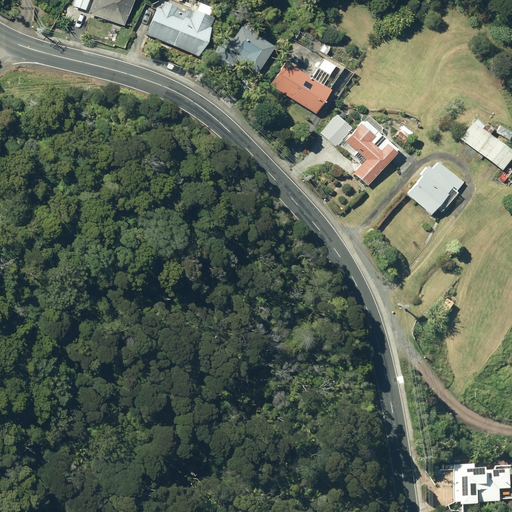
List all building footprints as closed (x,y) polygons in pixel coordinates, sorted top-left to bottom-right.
[(73,0),(71,7),(84,11),(87,0),(73,0)] [(90,0),(86,14),(124,27),(132,0),(90,0)] [(144,35),(196,57),(209,27),(208,27),(211,19),(191,11),(190,12),(185,10),(184,13),(175,9),(175,8),(162,3),(159,10),(155,8),(144,35)] [(279,9),(287,12),(290,7),(282,3),(279,9)] [(235,62),(256,74),(271,47),(238,28),(231,40),(223,35),(212,53),(232,66),(235,62)] [(268,87),(314,114),(328,90),(283,62),(268,87)] [(486,77),(481,82),(489,88),(493,83),(486,77)] [(511,95),(502,90),(498,98),(511,104),(511,102),(511,95)] [(317,132),(333,146),(350,126),(334,113),(317,132)] [(352,172),(366,184),(396,148),(370,126),(373,122),(364,114),(357,122),(355,121),(341,138),(355,150),(351,155),(356,160),(355,161),(358,164),(352,172)] [(458,137),(500,169),(511,153),(511,151),(487,133),(491,128),(474,115),(458,137)] [(392,135),(404,144),(412,133),(401,125),(392,135)] [(499,174),(506,179),(511,171),(511,158),(499,174)] [(438,211),(462,182),(435,160),(429,167),(425,164),(418,172),(420,174),(404,192),(429,213),(434,207),(438,211)] [(458,506),(474,506),(474,504),(497,503),(497,500),(511,500),(511,471),(457,472),(458,506)]
